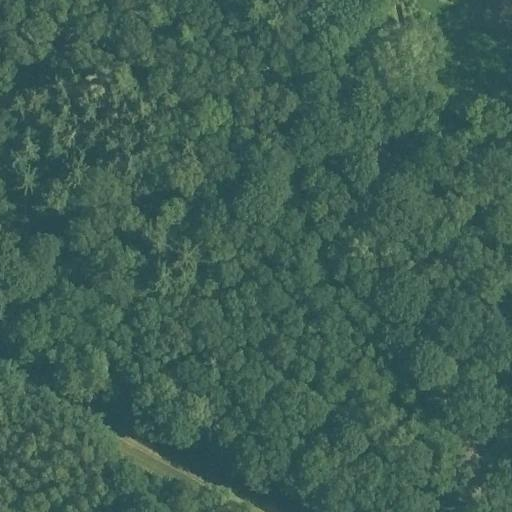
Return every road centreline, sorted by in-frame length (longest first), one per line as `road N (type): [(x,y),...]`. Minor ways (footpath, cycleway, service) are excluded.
road 1 (unclassified): [(476,511),(370,0)]
road 2 (track): [(400,147),(0,226)]
road 3 (track): [(239,511),(0,379)]
